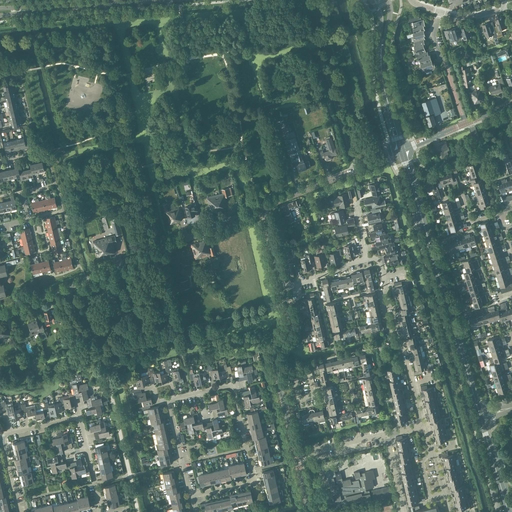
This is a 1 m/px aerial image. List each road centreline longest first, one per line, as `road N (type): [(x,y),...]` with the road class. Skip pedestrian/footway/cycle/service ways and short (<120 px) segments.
road 1 (residential): [(0,316),(253,211),(267,214)]
road 2 (tertiary): [(479,413),(402,150)]
road 3 (residential): [(420,425),(403,349),(391,337),(381,266),(366,259)]
road 4 (tertiary): [(267,214),(275,203),(402,150)]
road 5 (tertiary): [(28,9),(151,0)]
road 6 (tertiary): [(283,403),(273,360),(289,323),(282,287)]
